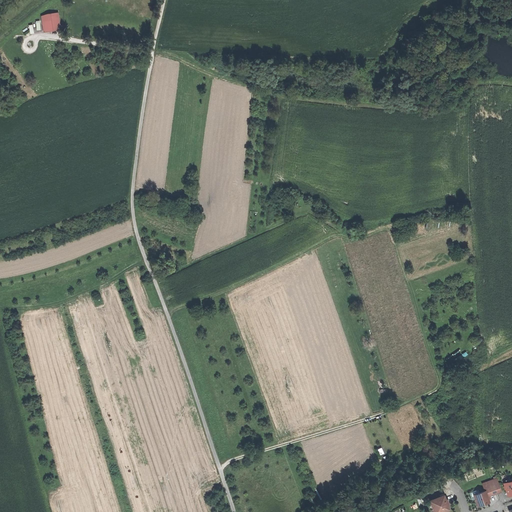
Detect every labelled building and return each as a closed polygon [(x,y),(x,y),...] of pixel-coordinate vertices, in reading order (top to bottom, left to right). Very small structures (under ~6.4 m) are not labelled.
[(41,17),(43,31),(59,29),(57,13),(47,15),(41,17)] [(492,480),(494,484),(497,493),(501,491),(496,478),(492,480)] [(494,484),(486,487),(489,496),(497,493),(494,484)] [(473,495),(477,505),(488,502),(484,491),(473,495)] [(429,501),(433,510),(438,511),(448,508),(446,504),(447,503),(446,500),(444,500),(444,498),(440,496),(429,501)]
